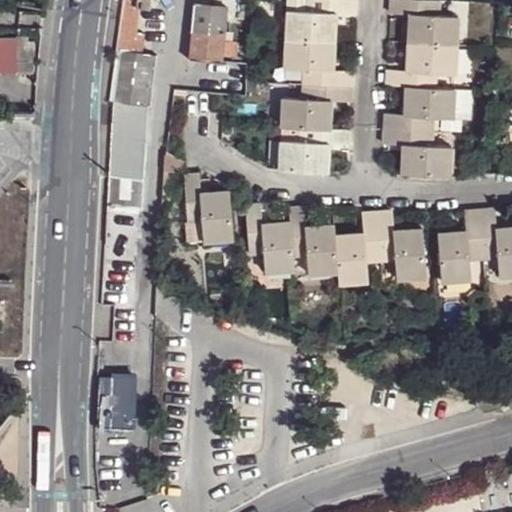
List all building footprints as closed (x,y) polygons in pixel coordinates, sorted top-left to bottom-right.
[(134,8),(146,9),(147,0),(119,0),(111,50),(105,100),(101,233),(131,236),(147,106),(149,106),(156,57),(140,55),(143,35),(130,33),(134,8)] [(355,17),(355,0),(307,0),(306,11),(287,10),(285,39),(332,43),(334,15),(351,17),(355,17)] [(391,13),(396,14),(409,15),(407,46),(453,49),(456,20),(436,19),(438,4),(393,0),(391,13)] [(187,59),(190,59),(220,63),(221,55),(222,42),(226,8),(212,7),(193,4),(187,59)] [(351,73),(347,74),(330,72),(332,43),(285,39),(282,68),(302,69),(301,85),(351,89),(351,73)] [(0,41),(0,75),(32,77),(33,48),(25,47),(26,42),(0,41)] [(244,43),(222,42),(221,55),(242,57),(244,43)] [(388,71),(386,88),(403,89),(431,91),(432,76),(452,77),(453,49),(407,46),(405,72),(392,71),(388,71)] [(220,63),(190,59),(187,77),(218,81),(220,63)] [(350,105),(351,89),(301,85),(299,99),(282,98),(279,128),(298,130),(326,131),(328,103),(345,104),(350,105)] [(384,116),(383,133),(427,136),(428,120),(448,121),(451,93),(431,91),(403,89),(401,117),(388,116),(384,116)] [(347,149),(348,133),(326,131),(298,130),(297,143),(278,141),(275,171),(324,174),(325,148),(343,149),(347,149)] [(397,177),(446,175),(447,152),(427,150),(427,136),(383,133),(382,146),(386,147),(399,148),(397,177)] [(180,163),(162,151),(160,157),(159,195),(170,195),(173,166),(180,166),(180,163)] [(194,194),(194,180),(194,174),(180,173),(180,216),(195,215),(196,236),(224,234),(222,192),(194,194)] [(255,225),(254,208),(254,203),(243,202),(243,248),(256,248),(258,269),(287,266),(286,253),(284,225),(255,225)] [(298,227),(297,206),(293,205),(293,207),(284,206),(284,225),(286,253),(300,252),(302,272),(331,270),(329,240),(328,225),(298,227)] [(511,226),(494,228),(493,213),(492,206),(479,207),(483,258),(498,257),(499,276),(511,275),(511,226)] [(483,258),(479,207),(464,208),(465,215),(466,231),(437,233),(440,282),(467,279),(466,260),(483,258)] [(391,235),(389,220),(389,214),(373,215),(375,258),(390,257),(391,277),(420,275),(418,233),(391,235)] [(375,258),(373,215),(357,216),(358,223),(360,237),(329,240),(331,270),(332,281),(362,279),(361,259),(375,258)]
